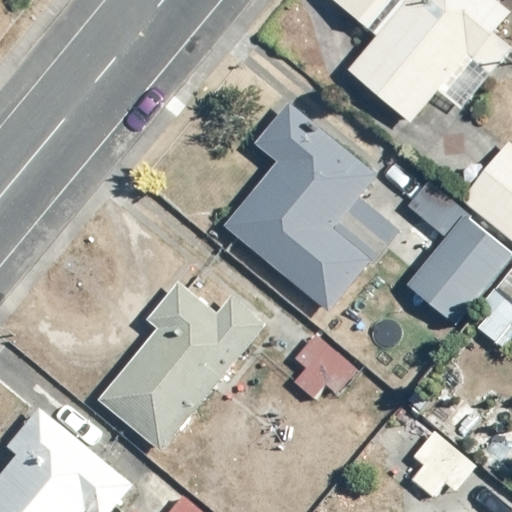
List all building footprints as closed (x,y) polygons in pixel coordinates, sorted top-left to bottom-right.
[(399,0),(403,3),(348,69),(410,121),(467,53),(491,72),(511,48),(493,33),(511,11),(497,0),(331,0),(367,30),(392,0),(399,0)] [(377,174),(289,101),(254,143),(277,162),(224,226),(328,312),(370,261),(332,229),(377,174)] [(511,147),(502,139),(452,204),(468,217),(511,251),(511,147)] [(452,221),(421,195),(398,222),(430,248),(452,221)] [(451,320),(468,333),(511,276),(511,251),(468,217),(411,289),(451,320)] [(511,276),(468,333),(500,359),(511,343),(511,276)] [(156,328),(97,400),(160,451),(264,325),(231,297),(218,313),(178,280),(145,320),(156,328)] [(359,371),(318,337),(287,375),(318,401),(330,386),(341,394),(359,371)] [(16,454),(0,473),(0,511),(83,511),(85,511),(109,511),(133,485),(39,408),(7,447),(16,454)] [(479,466),(435,434),(404,477),(437,501),(448,486),(459,494),(479,466)] [(202,511),(187,499),(175,511),(202,511)]
